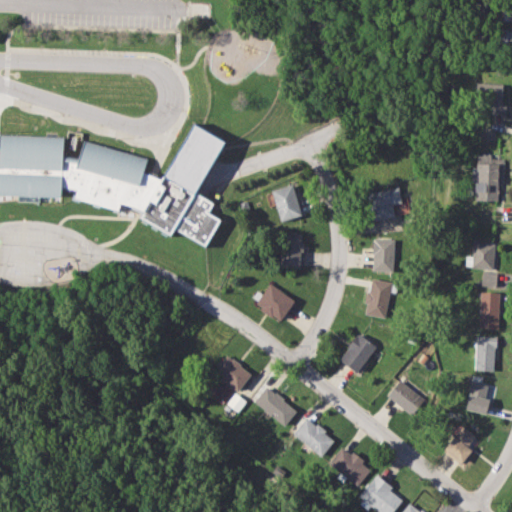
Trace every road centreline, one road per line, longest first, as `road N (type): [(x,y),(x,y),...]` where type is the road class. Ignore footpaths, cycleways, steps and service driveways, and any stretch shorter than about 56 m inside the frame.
road 1 (residential): [(205,299),(484,511)]
road 2 (residential): [(324,176),(336,220),(336,274),(323,321),(294,363)]
